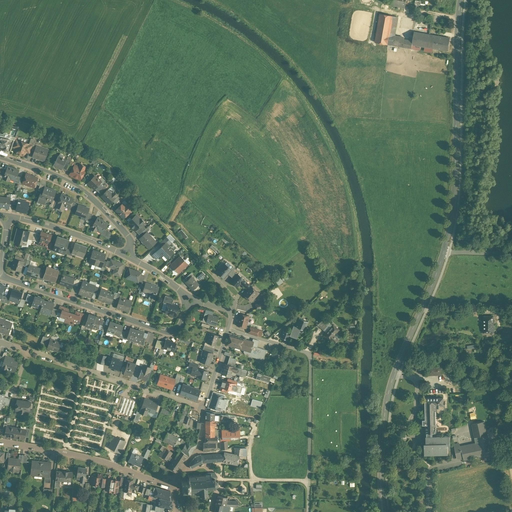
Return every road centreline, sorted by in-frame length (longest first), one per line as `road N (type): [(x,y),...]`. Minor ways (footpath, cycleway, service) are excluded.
road 1 (tertiary): [(383,511),(385,403),(443,251)]
road 2 (track): [(212,274),(105,163),(0,121)]
road 3 (tertiary): [(443,251),(455,182),(460,0)]
road 4 (residential): [(189,297),(181,325),(161,332),(0,275)]
road 5 (residential): [(309,480),(308,353),(227,328)]
road 6 (residential): [(9,345),(204,407)]
road 7 (residential): [(0,441),(95,459),(172,486)]
road 8 (residential): [(127,255),(127,236),(82,188),(0,156)]
road 9 (residential): [(9,216),(127,255)]
